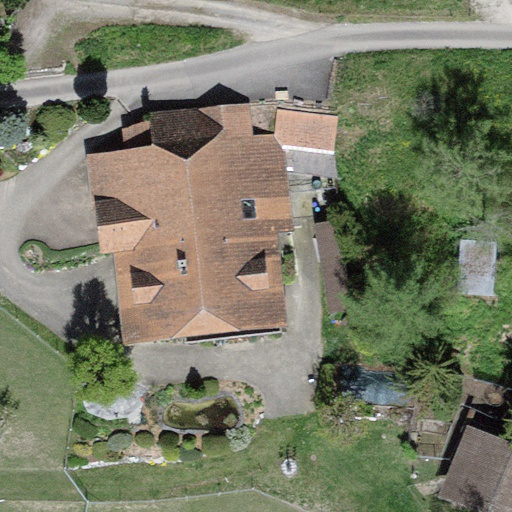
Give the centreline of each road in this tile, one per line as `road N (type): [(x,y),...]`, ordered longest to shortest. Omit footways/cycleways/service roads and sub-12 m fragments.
road 1 (unclassified): [(511,37),(300,46),(123,86),(0,95)]
road 2 (track): [(300,46),(268,25),(53,3)]
